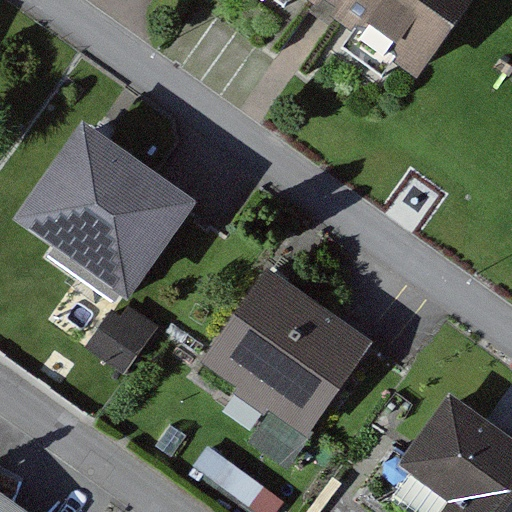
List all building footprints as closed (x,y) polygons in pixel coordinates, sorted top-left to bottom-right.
[(460,0),(294,0),(405,79),(460,0)] [(128,303),(198,206),(82,123),(12,220),(128,303)] [(299,435),(364,346),(266,275),(201,364),(299,435)] [(408,462),(455,494),(442,511),(511,511),(511,434),(455,395),(408,462)] [(0,511),(40,511),(42,507),(0,488),(0,511)]
